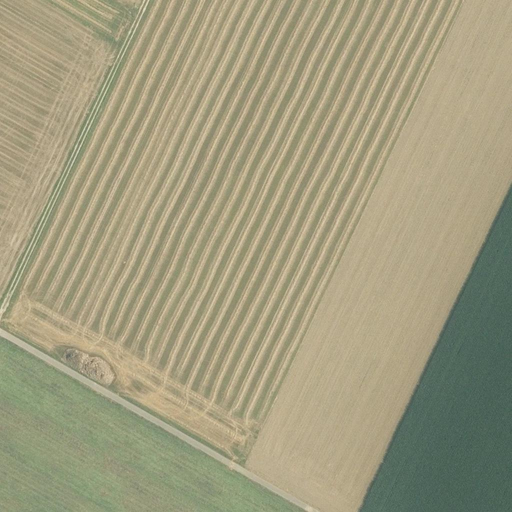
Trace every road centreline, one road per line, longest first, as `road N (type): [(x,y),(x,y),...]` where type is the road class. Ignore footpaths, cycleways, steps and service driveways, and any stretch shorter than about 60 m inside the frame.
road 1 (track): [(0,333),(311,511)]
road 2 (track): [(151,0),(0,314)]
